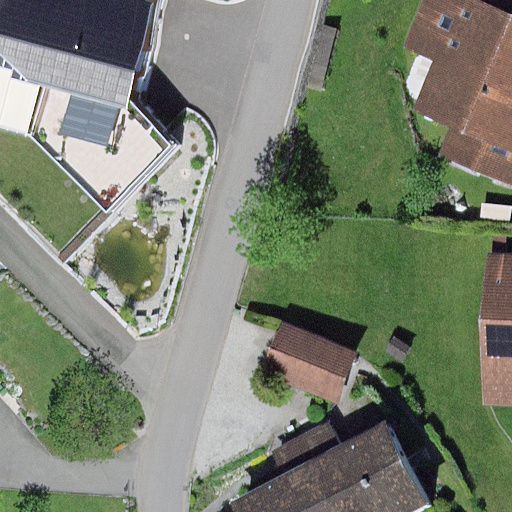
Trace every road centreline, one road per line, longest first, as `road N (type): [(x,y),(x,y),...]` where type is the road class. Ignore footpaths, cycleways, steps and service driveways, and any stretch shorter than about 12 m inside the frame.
road 1 (residential): [(293,0),(180,405),(160,511)]
road 2 (track): [(180,405),(0,236)]
